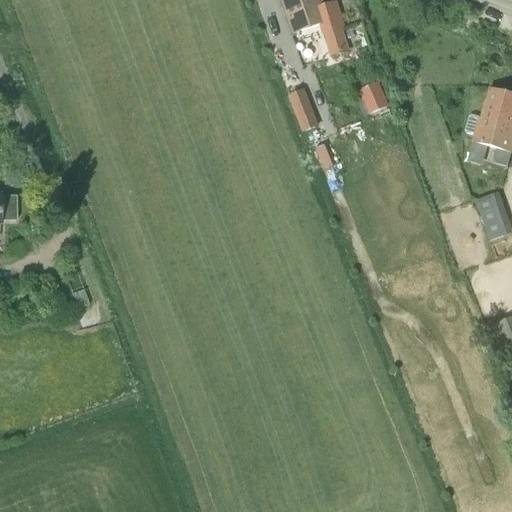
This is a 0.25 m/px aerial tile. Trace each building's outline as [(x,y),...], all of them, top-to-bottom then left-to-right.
[(280,0),(293,36),(330,24),(321,0),(280,0)] [(323,34),(331,58),(349,53),(341,29),(323,34)] [(369,117),(388,109),(378,85),(359,93),(369,117)] [(511,96),(489,90),(481,117),(471,114),(468,116),(464,133),(467,135),(474,137),(472,143),(511,154),(511,149),(511,96)] [(318,128),(304,91),(288,97),(303,134),(309,132),(318,128)] [(0,222),(16,223),(16,198),(0,197),(0,222)] [(481,217),(489,242),(503,237),(495,212),(481,217)] [(511,360),(511,318),(490,328),(505,363),(511,360)]
